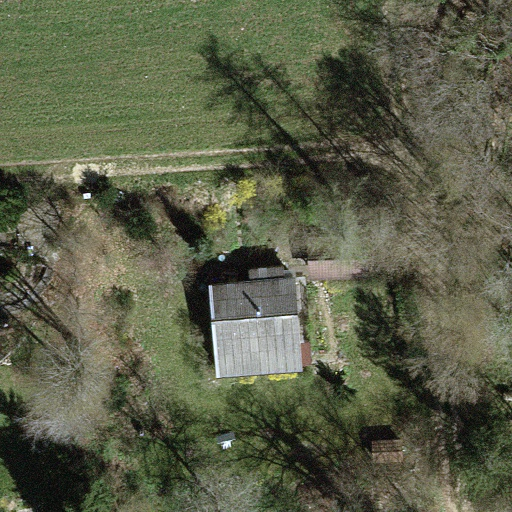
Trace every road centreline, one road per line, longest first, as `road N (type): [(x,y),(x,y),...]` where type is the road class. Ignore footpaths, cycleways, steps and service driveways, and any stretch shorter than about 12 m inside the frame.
road 1 (track): [(0,187),(407,155),(459,511)]
road 2 (track): [(397,0),(407,155)]
